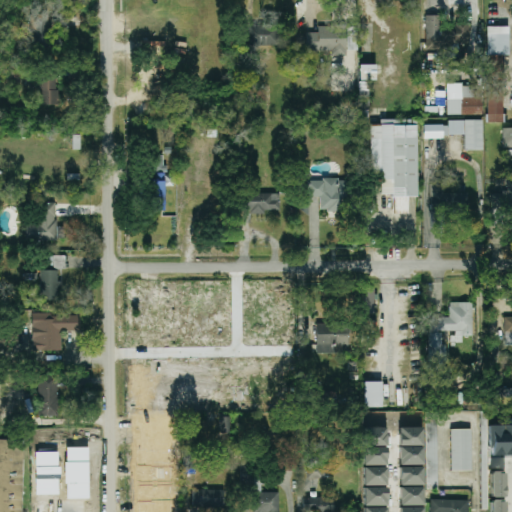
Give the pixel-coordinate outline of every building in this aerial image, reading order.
[(49,11),(31,11),(30,46),(53,47),(54,24),(48,24),(49,11)] [(451,44),(469,43),(468,24),(442,24),(442,15),(425,16),(426,51),(451,50),(451,44)] [(279,46),(279,26),(247,24),(246,45),(279,46)] [(329,52),(329,56),(346,56),(345,25),(317,26),(318,32),(306,33),(306,52),(329,52)] [(509,27),(487,27),(486,122),(502,122),(503,57),(508,57),(509,27)] [(356,50),(356,30),(346,30),(347,51),(356,50)] [(21,66),(4,66),(4,90),(21,90),(21,66)] [(40,106),(58,105),(58,72),(40,73),(40,106)] [(445,114),(482,115),(483,85),(446,84),(445,114)] [(416,120),(380,120),(380,127),(369,127),(370,179),(381,179),(381,195),(394,195),(395,214),(408,214),(407,197),(416,197),(416,120)] [(482,120),(447,121),(447,125),(424,125),(424,137),(464,136),(464,150),(482,150),(482,120)] [(511,128),(502,129),(502,148),(511,147),(511,128)] [(167,165),(163,165),(163,156),(142,157),(143,172),(167,171),(167,165)] [(165,210),(165,186),(173,186),(173,173),(147,173),(148,211),(165,210)] [(307,179),(307,197),(320,197),(320,211),(345,211),(346,180),(307,179)] [(279,194),(245,193),(244,212),(279,212),(279,194)] [(468,193),(445,193),(445,207),(467,208),(468,193)] [(503,209),(503,195),(486,195),(486,209),(503,209)] [(38,203),(38,221),(26,222),(26,241),(64,240),(64,227),(56,227),(55,203),(38,203)] [(62,256),(53,257),(54,269),(63,268),(62,256)] [(58,270),(40,271),(41,300),(59,300),(58,270)] [(373,288),(359,288),(359,314),(374,314),(373,288)] [(61,351),(60,331),(79,331),(79,314),(32,315),(33,351),(61,351)] [(342,354),(342,334),(339,333),(339,323),(317,323),(316,353),(342,354)] [(446,368),(445,344),(442,344),(441,333),(428,334),(429,368),(446,368)] [(58,375),(39,374),(38,405),(57,406),(58,375)] [(381,407),(381,382),(364,382),(364,407),(381,407)] [(495,388),(495,397),(511,396),(511,388),(495,388)] [(221,433),(228,432),(228,418),(220,418),(221,433)] [(425,489),(437,489),(436,421),(425,422),(425,489)] [(511,425),(489,426),(489,456),(511,455),(511,425)] [(451,471),(471,471),(471,429),(451,430),(451,471)] [(0,440),(0,511),(20,511),(23,441),(0,440)] [(307,479),(322,479),(322,462),(307,462),(307,479)] [(252,511),(278,511),(279,492),(261,493),(260,467),(241,468),(241,486),(252,485),(252,511)] [(489,497),(503,498),(504,472),(490,472),(489,497)] [(192,507),(223,508),(224,490),(193,489),(192,507)] [(334,511),(334,498),(303,497),(302,511),(334,511)] [(467,511),(468,500),(431,499),(430,511),(467,511)] [(489,511),(503,511),(503,500),(489,501),(489,511)]
